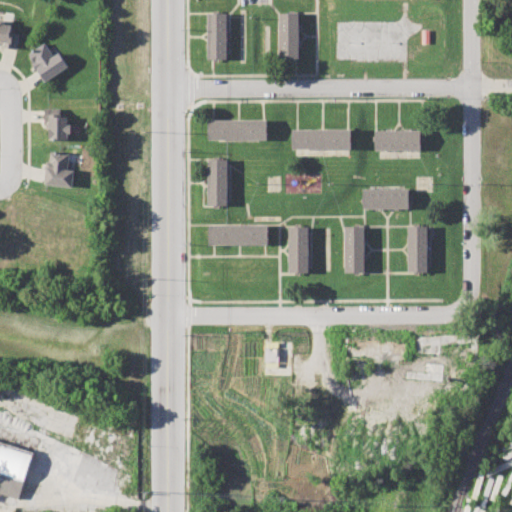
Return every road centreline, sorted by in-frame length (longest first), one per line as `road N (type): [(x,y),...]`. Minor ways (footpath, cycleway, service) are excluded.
road 1 (tertiary): [(167,511),(166,0)]
road 2 (residential): [(511,86),(167,87)]
road 3 (residential): [(460,307),(471,287),(471,0)]
road 4 (residential): [(460,307),(167,315)]
